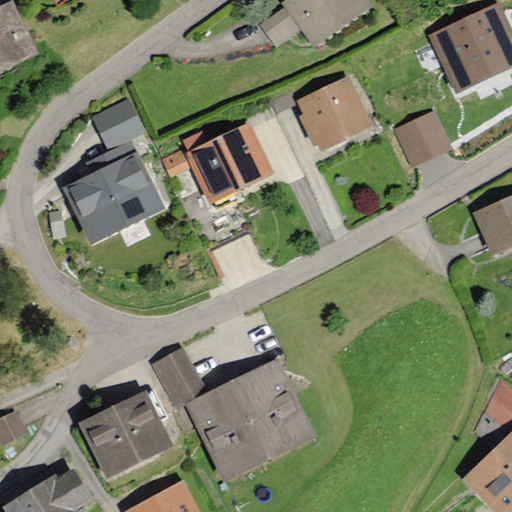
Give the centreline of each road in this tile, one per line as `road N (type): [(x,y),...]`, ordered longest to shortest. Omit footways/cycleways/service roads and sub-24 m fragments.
road 1 (residential): [(116,324),(75,306),(34,259),(21,207),(25,173),(56,116),(209,0)]
road 2 (residential): [(511,151),(333,255),(190,323),(154,331),(116,324)]
road 3 (residential): [(116,324),(55,435),(0,489)]
